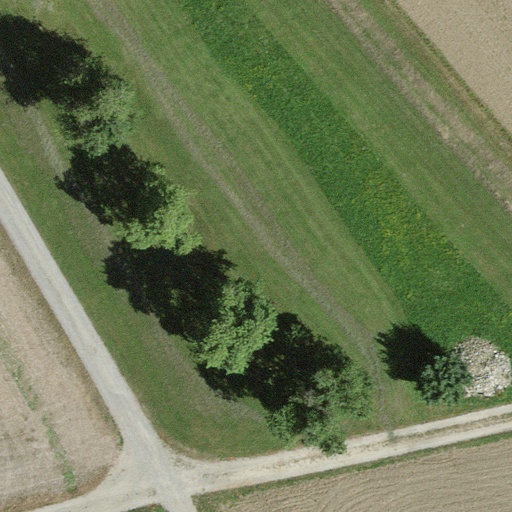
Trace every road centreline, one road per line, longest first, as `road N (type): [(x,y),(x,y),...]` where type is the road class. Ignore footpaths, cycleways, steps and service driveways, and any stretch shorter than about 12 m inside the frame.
road 1 (track): [(162,486),(511,406)]
road 2 (track): [(162,486),(0,202)]
